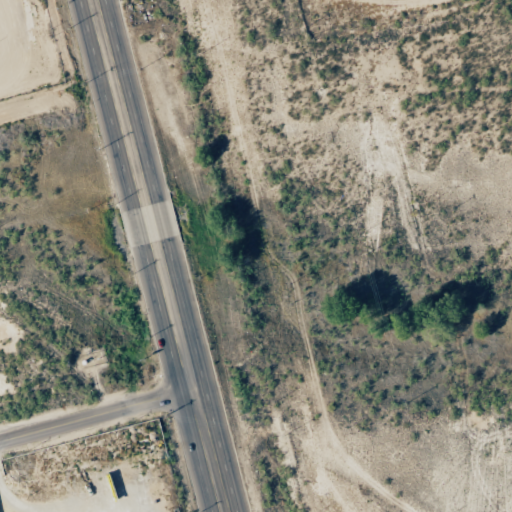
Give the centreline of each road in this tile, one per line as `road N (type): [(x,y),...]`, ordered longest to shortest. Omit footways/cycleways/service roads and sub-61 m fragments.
road 1 (primary): [(224,511),(92,0)]
road 2 (tertiary): [(0,442),(193,388)]
